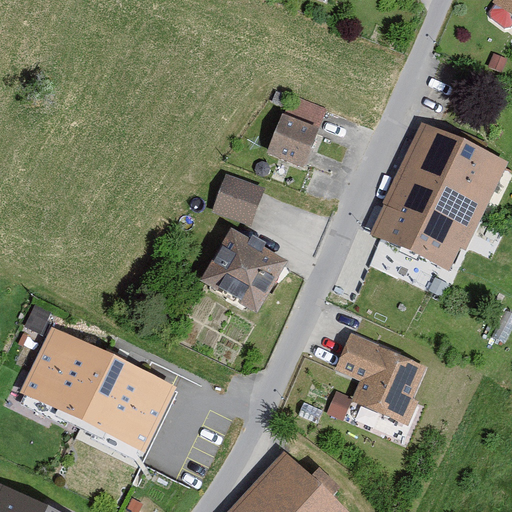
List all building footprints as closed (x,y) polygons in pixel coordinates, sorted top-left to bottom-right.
[(511,0),(496,0),(492,5),(511,19),(511,0)] [(319,133),(283,119),(267,158),(303,173),(319,133)] [(504,166),(427,127),(373,231),(450,271),(504,166)] [(266,192),(226,177),(212,213),(251,229),(266,192)] [(289,267),(232,233),(201,285),(257,319),(289,267)] [(177,393),(52,332),(20,396),(146,457),(177,393)] [(428,367),(344,337),(331,372),(355,380),(346,404),(407,426),(428,367)] [(343,511),(284,456),(231,511),(343,511)] [(51,511),(0,486),(0,511),(51,511)]
